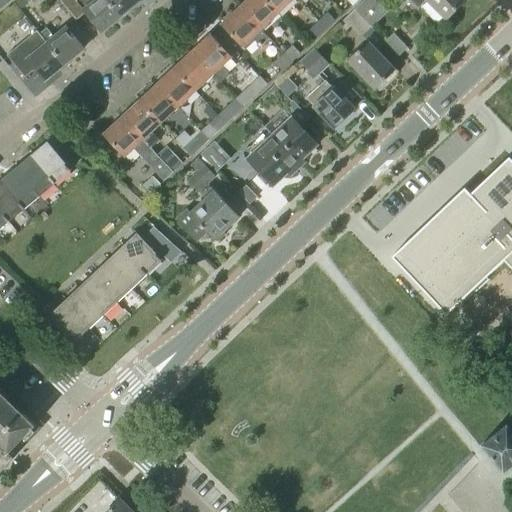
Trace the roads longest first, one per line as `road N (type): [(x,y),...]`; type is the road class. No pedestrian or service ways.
road 1 (tertiary): [(102,420),(511,34)]
road 2 (residential): [(174,0),(0,144)]
road 3 (residential): [(102,420),(0,319)]
road 4 (tertiary): [(5,511),(102,420)]
road 5 (residential): [(197,511),(102,420)]
